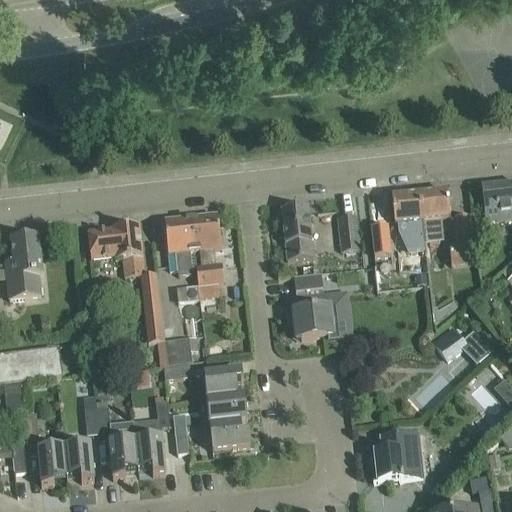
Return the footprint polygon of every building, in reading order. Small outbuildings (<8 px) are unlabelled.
[(511,187),(482,191),(484,211),(486,227),(502,225),(511,223),(511,218),(511,213),(511,212),(511,187)] [(427,262),(426,262),(431,306),(433,319),(434,327),(458,311),(454,305),(438,315),(431,253),(439,252),(438,245),(444,245),(442,222),(450,221),(447,195),(420,198),(424,233),(427,262)] [(424,233),(420,198),(392,201),(395,228),(409,226),(412,248),(411,248),(413,264),(426,262),(427,262),(424,233)] [(481,206),(473,207),(474,214),(482,213),(481,206)] [(314,262),(308,210),(281,213),(287,265),(314,262)] [(476,268),(470,219),(454,221),(457,247),(449,248),(452,271),(476,268)] [(192,223),(195,256),(200,256),(202,271),(197,272),(199,290),(198,291),(200,304),(219,301),(218,288),(224,288),(222,268),(215,269),(213,253),(221,252),(218,220),(192,223)] [(355,222),(338,224),(342,254),(359,252),(355,222)] [(195,256),(192,223),(165,226),(168,259),(169,274),(178,273),(179,280),(192,278),(190,257),(195,256)] [(146,277),(140,229),(112,232),(112,234),(88,237),(92,265),(114,262),(115,265),(123,263),(126,280),(146,277)] [(39,240),(11,243),(13,265),(5,266),(10,304),(41,301),(39,282),(43,282),(39,240)] [(409,273),(401,252),(388,257),(396,278),(409,273)] [(303,272),(303,280),(319,278),(318,270),(303,272)] [(160,373),(165,373),(164,371),(168,371),(168,369),(165,345),(157,277),(141,279),(148,348),(157,347),(160,373)] [(343,297),(328,298),(324,299),(321,278),(319,278),(303,280),(294,281),(297,302),(292,303),(295,331),(300,331),(301,343),(325,341),(325,343),(348,341),(343,297)] [(424,278),(413,279),(414,288),(425,287),(424,278)] [(198,291),(177,293),(178,307),(200,304),(198,291)] [(199,311),(195,307),(189,308),(186,312),(188,320),(191,322),(197,322),(200,317),(199,311)] [(468,352),(451,331),(432,345),(444,359),(442,361),(448,368),(468,352)] [(165,345),(168,369),(194,366),(193,355),(198,355),(196,341),(165,345)] [(0,389),(4,389),(20,387),(60,382),(57,354),(0,361),(0,389)] [(164,371),(165,373),(166,384),(192,381),(191,368),(168,371),(164,371)] [(205,377),(207,404),(242,399),(241,387),(243,386),(242,373),(205,377)] [(0,427),(24,425),(20,387),(4,389),(7,417),(0,417),(0,427)] [(210,429),(245,425),(247,425),(245,399),(242,399),(207,404),(210,429)] [(87,441),(99,439),(95,405),(94,401),(83,402),(87,441)] [(106,404),(95,405),(99,439),(110,437),(110,445),(111,464),(113,484),(126,482),(125,476),(139,474),(136,442),(134,443),(133,427),(110,429),(108,412),(107,412),(106,404)] [(133,427),(134,443),(136,442),(139,474),(152,473),(153,479),(166,478),(163,458),(161,438),(171,437),(167,405),(156,407),(158,424),(133,427)] [(35,419),(25,420),(28,446),(40,445),(39,438),(37,438),(35,419)] [(173,420),(175,439),(187,438),(185,419),(173,420)] [(246,438),(245,425),(210,429),(212,455),(250,451),(249,438),(246,438)] [(511,434),(499,446),(509,456),(511,455),(511,434)] [(187,438),(175,439),(177,459),(189,458),(187,438)] [(382,456),(374,457),(377,487),(424,482),(419,438),(381,442),(382,456)] [(11,440),(13,458),(25,457),(23,439),(11,440)] [(90,448),(65,451),(68,482),(81,480),(81,487),(94,485),(92,465),(90,448)] [(54,483),(68,482),(65,451),(38,453),(41,491),(54,489),(54,483)] [(25,457),(13,458),(15,478),(27,477),(25,457)] [(502,472),(500,459),(488,461),(489,473),(502,472)] [(470,498),(476,497),(487,494),(485,482),(468,486),(470,498)] [(435,511),(477,511),(477,509),(462,511),(452,511),(449,497),(435,509),(435,511)]
